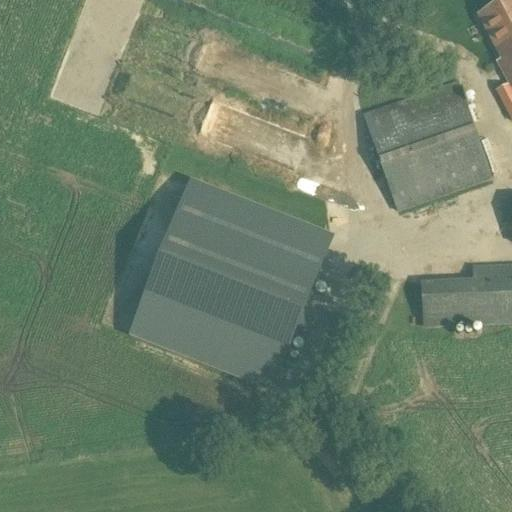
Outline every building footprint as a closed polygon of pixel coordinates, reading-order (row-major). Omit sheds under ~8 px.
[(511,0),(509,0),(479,16),(502,60),(497,62),(509,85),(497,91),(511,121),(511,0)] [(397,215),(493,181),(458,83),(363,116),(397,215)] [(273,395),(296,339),(307,344),(325,299),(313,294),(335,239),(328,236),(191,182),(129,338),(266,392),(273,395)] [(423,330),(511,326),(511,266),(473,269),(473,281),(422,282),(423,330)] [(349,468),(333,447),(319,458),(335,479),(349,468)]
